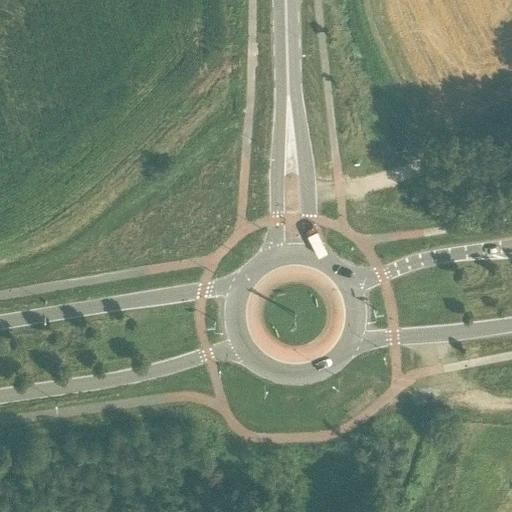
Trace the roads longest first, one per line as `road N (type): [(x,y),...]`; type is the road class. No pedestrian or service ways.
road 1 (tertiary): [(0,397),(122,379),(241,347)]
road 2 (tertiary): [(238,287),(0,323)]
road 3 (tertiary): [(288,73),(277,254)]
road 4 (tertiary): [(308,252),(302,143),(288,73)]
road 5 (track): [(368,0),(420,136),(419,167)]
road 6 (tertiary): [(511,244),(429,259),(352,285)]
road 7 (tertiary): [(353,341),(511,325)]
road 8 (tertiary): [(241,347),(262,368),(298,378),(332,366),(353,341)]
road 9 (track): [(511,404),(458,410),(433,371),(431,335)]
